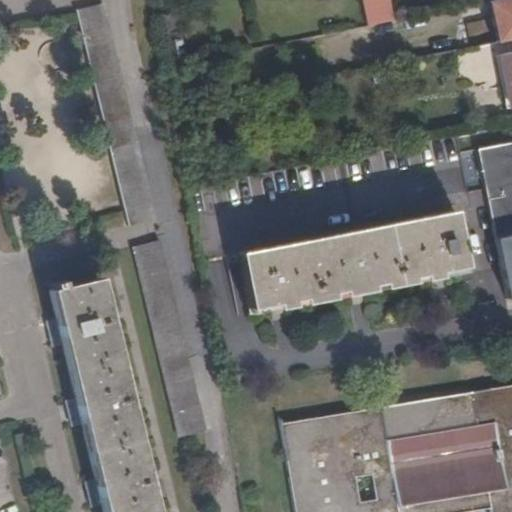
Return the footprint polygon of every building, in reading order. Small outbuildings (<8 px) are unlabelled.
[(388,0),(361,0),(367,26),(393,21),(388,0)] [(491,17),(495,44),(511,40),(511,0),(498,0),(494,1),(497,17),(491,17)] [(488,2),(491,17),(497,17),(494,1),(488,2)] [(126,226),(152,219),(101,5),(75,11),(126,226)] [(511,53),(500,56),(511,109),(511,108),(511,53)] [(511,143),(479,150),(507,299),(511,297),(511,143)] [(458,247),(452,213),(236,254),(247,313),(464,273),(461,257),(465,255),(463,246),(458,247)] [(157,241),(131,248),(176,436),(203,429),(157,241)] [(153,511),(97,277),(61,286),(59,280),(49,283),(51,289),(49,289),(102,511),(153,511)] [(469,395),(511,387),(511,384),(468,392),(469,395)] [(378,410),(278,427),(292,511),(395,511),(394,506),(484,491),(488,506),(488,511),(494,511),(511,509),(511,387),(469,395),(473,426),(383,442),(378,410)] [(278,424),(278,427),(378,410),(377,407),(278,424)] [(394,506),(395,511),(449,511),(488,506),(484,491),(394,506)]
